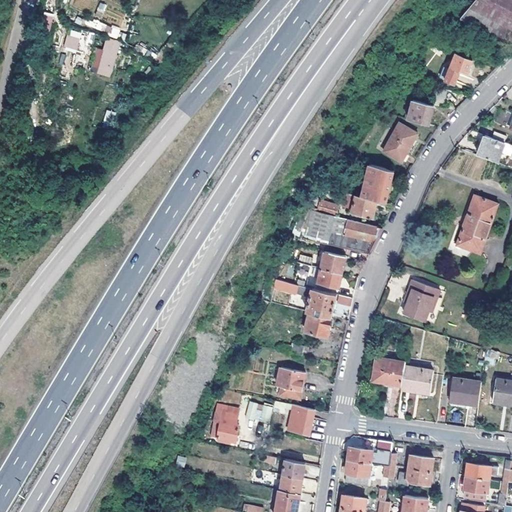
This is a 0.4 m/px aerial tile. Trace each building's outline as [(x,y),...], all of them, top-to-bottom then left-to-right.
[(511,0),(476,0),(461,19),(511,40),(511,0)] [(103,15),(106,4),(99,2),(96,14),(103,15)] [(41,28),(49,31),(53,16),(45,13),(41,28)] [(77,16),(75,23),(118,36),(120,29),(77,16)] [(77,50),(81,32),(68,29),(64,47),(77,50)] [(95,48),(91,73),(114,76),(118,41),(105,39),(103,49),(95,48)] [(473,60),(456,53),(449,68),(445,67),(441,77),(456,83),(461,69),(469,72),(473,60)] [(448,88),(435,85),(432,98),(444,102),(448,88)] [(434,103),(413,98),(408,117),(429,123),(434,103)] [(399,123),(383,149),(401,159),(417,133),(399,123)] [(510,153),(511,146),(511,143),(506,141),(485,133),(482,144),(478,153),(499,160),(502,150),(510,153)] [(394,170),(370,164),(362,196),(378,200),(386,202),(394,170)] [(362,196),(356,194),(352,211),(373,217),(378,200),(362,196)] [(474,195),(457,244),(480,253),(498,203),(474,195)] [(321,200),(318,212),(336,216),(339,205),(321,200)] [(383,227),(336,216),(318,212),(311,210),(304,237),(370,252),(383,227)] [(342,272),(346,254),(330,250),(325,250),(321,267),(322,267),(342,272)] [(301,254),(299,262),(302,263),(311,265),(313,257),(301,254)] [(311,265),(302,263),(300,270),(310,272),(310,271),(315,272),(317,266),(311,265)] [(322,267),(321,267),(318,282),(339,287),(342,272),(322,267)] [(411,296),(408,302),(405,312),(426,320),(429,310),(433,311),(441,289),(413,279),(407,295),(411,296)] [(274,287),(291,291),(293,284),(276,280),(274,287)] [(308,310),(310,311),(333,316),(337,294),(337,293),(313,288),(313,289),(293,284),(291,291),(311,295),(308,310)] [(429,310),(426,320),(435,323),(447,291),(441,289),(433,311),(429,310)] [(354,298),(339,295),(338,301),(352,304),(354,298)] [(333,316),(310,311),(306,331),(328,335),(333,316)] [(279,342),(278,349),(303,355),(305,345),(292,342),(291,345),(279,342)] [(378,359),(375,374),(374,381),(393,384),(403,386),(406,366),(406,363),(378,359)] [(282,366),(277,392),(302,397),(307,371),(282,366)] [(403,386),(403,389),(432,394),(435,371),(406,366),(403,386)] [(482,382),(484,371),(476,371),(474,381),(482,382)] [(374,381),(375,374),(372,373),(371,383),(393,386),(393,384),(374,381)] [(482,382),(474,381),(454,377),(451,401),(480,405),(482,382)] [(511,404),(511,380),(498,379),(495,402),(511,404)] [(258,420),(262,397),(255,396),(253,406),(246,405),(244,417),(258,420)] [(275,400),(273,408),(293,412),(289,431),(310,435),(313,421),(315,408),(275,400)] [(217,411),(215,421),(222,423),(219,436),(220,436),(220,438),(225,439),(224,441),(232,442),(232,440),(238,441),(241,425),(239,424),(242,409),(220,404),(218,412),(217,411)] [(270,424),(273,409),(265,408),(262,422),(270,424)] [(222,423),(215,421),(212,434),(219,436),(222,423)] [(394,441),(379,439),(378,451),(373,451),(373,449),(350,445),(349,459),(371,462),(386,464),(388,464),(391,465),(393,452),(394,441)] [(411,460),(410,467),(433,470),(434,457),(412,454),(412,455),(410,455),(409,459),(411,460)] [(276,465),(277,458),(266,456),(265,462),(276,465)] [(371,469),(371,462),(349,459),(346,480),(369,483),(370,473),(371,469)] [(286,461),(284,475),(303,479),(306,463),(286,461)] [(469,462),(468,475),(490,478),(491,472),(498,473),(499,465),(469,462)] [(434,484),(436,471),(433,470),(410,467),(410,471),(403,470),(401,482),(412,483),(413,481),(434,484)] [(303,479),(284,475),(282,490),(301,493),(303,479)] [(490,478),(468,475),(465,494),(488,498),(489,491),(491,492),(492,486),(489,486),(490,478)] [(389,476),(388,489),(395,490),(396,482),(394,481),(394,477),(389,476)] [(500,493),(499,504),(506,505),(510,481),(507,480),(507,483),(505,483),(503,492),(500,493)] [(282,490),(281,490),(276,511),(298,511),(301,493),(282,490)] [(366,502),(367,498),(367,497),(344,494),(342,508),(365,511),(366,502)] [(404,511),(429,511),(432,498),(406,494),(405,502),(405,503),(403,503),(402,509),(405,509),(404,511)] [(464,501),(462,511),(484,511),(486,504),(464,501)]
